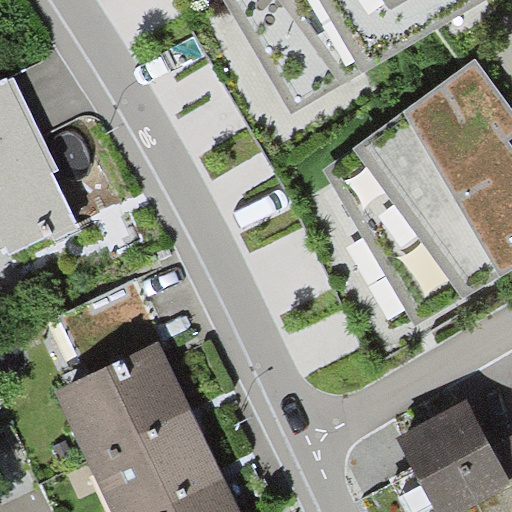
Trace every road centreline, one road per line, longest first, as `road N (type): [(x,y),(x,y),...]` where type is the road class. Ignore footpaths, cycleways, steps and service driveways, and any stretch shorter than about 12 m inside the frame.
road 1 (residential): [(73,0),(312,440)]
road 2 (residential): [(312,440),(511,325)]
